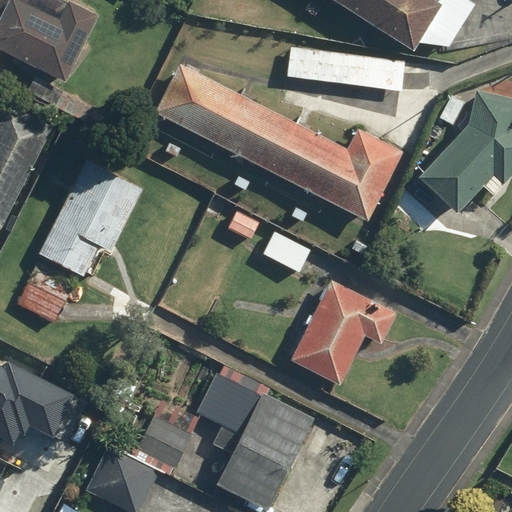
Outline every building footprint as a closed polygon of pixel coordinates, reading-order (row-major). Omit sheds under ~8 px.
[(17,0),(5,0),(0,10),(0,48),(64,81),(97,15),(66,0),(62,0),(53,18),(17,0)] [(331,0),(415,51),(420,43),(442,57),(475,3),(470,0),(331,0)] [(290,45),(286,74),(401,91),(406,62),(290,45)] [(178,61),(152,111),(367,222),(403,152),(356,128),(345,148),(178,61)] [(62,88),(53,104),(83,121),(92,105),(62,88)] [(455,213),(482,185),(491,194),(511,172),(511,96),(473,89),(467,123),(416,175),(455,213)] [(452,127),(464,104),(448,96),(436,120),(452,127)] [(0,225),(49,126),(3,103),(0,109),(0,225)] [(144,190),(88,160),(40,250),(83,273),(98,245),(111,252),(144,190)] [(236,210),(226,228),(250,241),(259,223),(236,210)] [(274,231),(262,253),(297,272),(310,250),(274,231)] [(74,283),(35,264),(16,303),(55,322),(74,283)] [(328,279),(287,358),(339,384),(364,335),(380,343),(396,313),(328,279)] [(0,447),(2,448),(10,429),(44,444),(67,394),(0,364),(0,447)] [(230,453),(214,481),(265,510),(316,419),(260,388),(255,397),(214,374),(196,407),(222,422),(210,442),(230,453)] [(160,399),(131,453),(162,470),(170,475),(199,420),(160,399)] [(110,442),(85,488),(128,511),(139,511),(162,470),(131,453),(110,442)] [(0,499),(9,483),(0,478),(0,499)]
